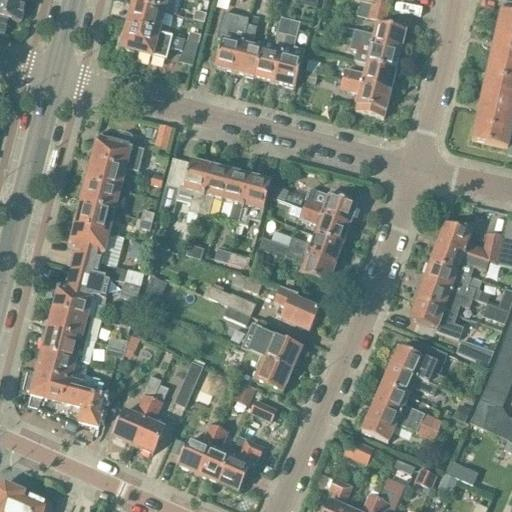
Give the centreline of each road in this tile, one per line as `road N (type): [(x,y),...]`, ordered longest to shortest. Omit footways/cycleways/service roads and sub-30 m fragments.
road 1 (residential): [(280,511),(416,173)]
road 2 (residential): [(416,173),(80,84)]
road 3 (tertiary): [(0,286),(55,76)]
road 4 (residential): [(0,440),(164,511)]
road 5 (residential): [(416,173),(453,0)]
